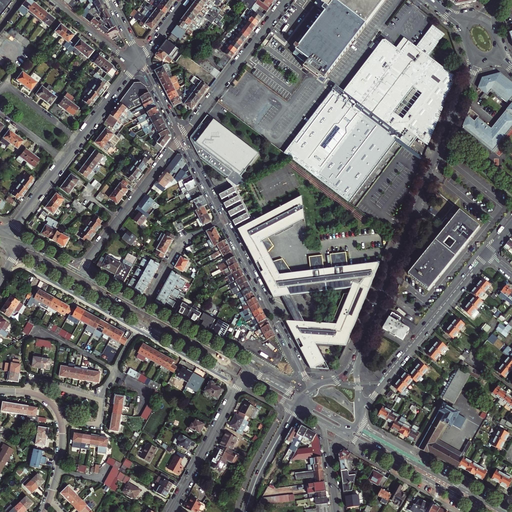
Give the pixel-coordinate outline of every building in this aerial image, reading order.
[(0,0),(0,15),(11,0),(0,0)] [(25,0),(21,6),(28,11),(34,3),(29,0),(25,0)] [(97,0),(94,2),(89,5),(93,9),(103,4),(101,0),(97,0)] [(163,14),(166,10),(153,0),(151,0),(151,1),(154,3),(152,5),(153,6),(163,14)] [(153,0),(166,10),(169,6),(161,0),(153,0)] [(218,14),(199,0),(197,0),(195,3),(207,12),(212,16),(215,18),(218,14)] [(213,3),(209,0),(199,0),(218,14),(222,17),(224,14),(218,9),(217,10),(211,5),(213,3)] [(236,0),(250,10),(252,11),(254,9),(256,5),(261,9),(266,13),(270,8),(258,0),(236,0)] [(258,0),(270,8),(276,0),(258,0)] [(314,0),(317,1),(315,3),(326,12),(310,32),(299,46),(297,44),(294,48),(297,50),(294,53),(306,63),(325,78),(384,0),(314,0)] [(34,3),(28,11),(27,12),(33,18),(40,8),(34,3)] [(207,12),(195,3),(192,8),(202,16),(212,23),(216,19),(215,18),(212,16),(210,17),(205,14),(207,12)] [(81,15),(90,22),(96,13),(101,11),(106,9),(103,4),(93,9),(89,5),(81,15)] [(163,14),(153,6),(149,11),(159,19),(163,14)] [(40,8),(33,18),(40,23),(41,21),(47,14),(40,8)] [(192,8),(189,12),(199,20),(202,16),(192,8)] [(103,21),(110,17),(106,9),(101,11),(104,16),(101,18),(103,21)] [(250,13),(248,15),(259,23),(262,19),(257,15),(252,11),(250,10),(248,12),(250,13)] [(145,17),(147,18),(155,24),(159,19),(149,11),(145,17)] [(143,19),(136,12),(132,17),(132,18),(137,22),(138,20),(141,22),(140,24),(142,26),(143,19)] [(189,12),(185,17),(196,24),(197,26),(200,23),(199,22),(200,21),(199,20),(189,12)] [(90,22),(97,28),(103,21),(101,18),(100,20),(98,18),(99,16),(96,13),(90,22)] [(47,14),(41,21),(48,27),(54,19),(47,14)] [(248,15),(245,19),(256,27),(259,23),(248,15)] [(114,26),(110,17),(103,21),(105,24),(108,23),(110,26),(108,27),(109,29),(114,26)] [(196,24),(185,17),(182,21),(190,27),(192,29),(196,24)] [(143,19),(142,26),(143,27),(144,25),(151,30),(155,24),(147,18),(146,20),(143,19)] [(239,21),(240,22),(253,31),(256,27),(245,19),(243,21),(240,18),(238,20),(239,21)] [(97,28),(105,34),(109,29),(108,27),(107,29),(104,26),(105,24),(103,21),(97,28)] [(190,27),(182,21),(178,26),(186,32),(194,38),(196,36),(192,33),(193,32),(188,29),(190,27)] [(253,31),(240,22),(237,26),(239,27),(249,35),(253,31)] [(61,37),(67,30),(60,24),(54,32),(61,37)] [(120,37),(114,26),(109,29),(105,34),(111,39),(111,38),(114,41),(120,37)] [(178,26),(172,34),(178,39),(180,40),(186,32),(178,26)] [(236,31),(246,39),(249,35),(239,27),(236,31)] [(349,203),(395,142),(402,146),(422,161),(423,158),(410,148),(417,137),(428,146),(456,77),(431,58),(430,57),(432,54),(435,54),(447,37),(434,27),(418,48),(410,42),(403,51),(398,49),(387,41),(383,41),(361,70),(344,92),(335,85),(285,153),(349,203)] [(232,28),(231,29),(232,30),(231,31),(233,32),(232,34),(243,43),(246,39),(236,31),(233,29),(232,28)] [(67,30),(61,37),(67,43),(64,47),(67,49),(72,43),(69,40),(73,35),(67,30)] [(231,40),(240,47),(243,43),(232,34),(229,32),(228,34),(230,35),(228,38),(231,40)] [(178,39),(172,34),(169,38),(176,42),(178,39)] [(406,38),(398,49),(403,51),(410,42),(406,38)] [(80,53),(86,46),(79,40),(75,45),(72,43),(67,49),(71,53),(74,48),(77,50),(74,53),(78,56),(80,53)] [(228,44),(237,51),(240,47),(231,40),(228,44)] [(167,41),(160,50),(171,59),(179,50),(174,46),(167,41)] [(234,55),(237,51),(228,44),(227,43),(224,47),(225,48),(234,55)] [(86,46),(80,53),(81,54),(79,56),(79,57),(83,60),(85,60),(86,58),(87,58),(93,51),(86,46)] [(222,52),(225,54),(231,59),(234,55),(225,48),(222,52)] [(160,50),(156,56),(163,62),(165,59),(170,62),(171,59),(160,50)] [(99,69),(105,61),(99,56),(93,63),(99,69)] [(112,66),(105,61),(99,69),(106,74),(103,78),(107,81),(116,70),(112,67),(112,66)] [(169,71),(165,63),(163,63),(163,65),(157,68),(158,69),(155,71),(158,77),(167,73),(169,71)] [(16,79),(23,84),(29,76),(22,71),(16,79)] [(158,77),(161,83),(172,77),(169,71),(167,73),(158,77)] [(90,89),(98,95),(104,88),(102,86),(107,81),(103,78),(96,73),(94,76),(98,79),(90,89)] [(511,82),(501,73),(482,77),(478,88),(487,95),(491,90),(507,103),(511,97),(511,82)] [(36,82),(29,76),(23,84),(30,90),(36,82)] [(161,83),(164,89),(173,85),(171,81),(173,79),(172,77),(161,83)] [(195,86),(205,93),(209,88),(199,80),(197,84),(195,86)] [(134,101),(138,99),(150,93),(146,87),(141,83),(134,83),(119,103),(129,110),(131,109),(136,106),(134,101)] [(173,85),(164,89),(167,95),(179,89),(176,83),(173,85)] [(201,99),(205,93),(195,86),(192,83),(190,85),(196,89),(193,93),(201,99)] [(35,94),(42,99),(49,91),(52,87),(48,84),(45,88),(41,86),(35,94)] [(90,89),(80,103),(86,108),(91,101),(93,103),(98,95),(90,89)] [(177,92),(179,91),(179,89),(167,95),(170,101),(179,97),(177,92)] [(56,96),(49,91),(42,99),(50,104),(56,96)] [(71,102),(74,98),(67,93),(64,97),(58,105),(65,110),(71,102)] [(142,103),(152,98),(150,93),(138,99),(141,104),(142,103)] [(196,105),(201,99),(193,93),(190,97),(188,95),(186,97),(196,105)] [(479,98),(484,101),(488,97),(483,93),(479,98)] [(182,104),(184,104),(184,102),(183,101),(184,100),(184,96),(185,94),(182,95),(179,97),(170,101),(174,107),(177,105),(178,106),(182,104)] [(185,104),(192,110),(196,105),(186,97),(184,100),(183,101),(184,102),(184,104),(185,104)] [(145,108),(155,103),(152,98),(142,103),(145,108)] [(78,108),(71,102),(65,110),(73,116),(78,108)] [(119,103),(116,107),(128,115),(131,118),(132,116),(134,114),(129,110),(119,103)] [(142,113),(143,115),(157,108),(155,103),(145,108),(141,110),(138,112),(139,114),(142,113)] [(511,104),(492,128),(478,118),(480,116),(470,108),(463,126),(493,151),(511,128),(511,104)] [(116,107),(113,111),(124,120),(128,115),(116,107)] [(141,123),(160,113),(157,108),(143,115),(144,118),(139,120),(141,123)] [(110,115),(118,121),(122,123),(124,120),(113,111),(110,115)] [(144,129),(163,119),(160,113),(141,123),(140,123),(143,129),(144,129)] [(110,115),(105,122),(113,128),(118,121),(110,115)] [(166,124),(163,119),(144,129),(145,131),(144,132),(145,133),(139,136),(141,137),(151,132),(166,124)] [(227,178),(238,186),(233,188),(219,195),(222,200),(223,199),(225,203),(224,204),(226,208),(227,208),(229,212),(228,213),(229,214),(231,217),(232,217),(234,221),(233,221),(235,226),(236,225),(274,297),(282,296),(295,321),(286,321),(308,365),(310,368),(329,369),(316,344),(345,346),(380,263),(361,265),(351,289),(349,294),(344,294),(333,320),(338,320),(337,324),(335,330),(307,328),(304,322),(291,297),(289,292),(294,289),(294,273),(288,257),(277,257),(273,248),(278,244),(274,235),(272,232),(266,235),(264,230),(278,223),(272,212),(259,218),(241,184),(243,183),(239,179),(241,177),(258,154),(213,120),(208,128),(201,123),(191,136),(191,137),(191,138),(191,139),(191,140),(194,147),(200,158),(227,178)] [(169,130),(166,124),(151,132),(152,135),(150,136),(151,139),(169,130)] [(101,136),(109,142),(114,135),(106,129),(101,136)] [(7,146),(10,143),(16,135),(8,130),(2,138),(0,141),(7,146)] [(171,135),(169,130),(151,139),(147,142),(161,152),(171,138),(171,135)] [(23,141),(16,135),(10,143),(17,149),(23,141)] [(95,143),(103,149),(104,149),(107,152),(111,147),(114,149),(115,147),(108,142),(109,142),(101,136),(95,143)] [(26,162),(32,154),(25,149),(16,159),(21,163),(23,160),(26,162)] [(96,151),(90,158),(98,164),(104,157),(96,151)] [(134,166),(142,172),(147,165),(146,164),(152,156),(145,152),(134,166)] [(32,154),(26,162),(23,166),(30,171),(39,159),(32,154)] [(177,154),(164,171),(173,177),(174,179),(186,163),(182,155),(177,154)] [(90,158),(85,165),(93,171),(98,164),(90,158)] [(178,182),(179,182),(192,175),(186,163),(174,179),(178,182)] [(93,171),(85,165),(80,172),(88,178),(93,171)] [(142,172),(134,166),(126,176),(133,181),(135,178),(136,179),(142,172)] [(172,178),(173,177),(164,171),(161,176),(158,179),(160,181),(156,186),(160,189),(162,190),(167,186),(171,181),(173,179),(172,178)] [(27,173),(19,184),(27,190),(33,183),(31,181),(33,178),(27,173)] [(72,174),(66,181),(74,188),(80,180),(72,174)] [(192,175),(179,182),(181,186),(185,183),(186,184),(185,185),(187,187),(182,189),(183,192),(181,193),(182,194),(198,186),(192,175)] [(225,179),(233,188),(238,186),(227,178),(225,179)] [(74,188),(66,181),(61,189),(69,195),(74,188)] [(162,190),(163,191),(164,189),(175,184),(171,181),(167,186),(162,190)] [(121,183),(115,190),(123,196),(129,189),(121,183)] [(22,197),(27,190),(19,184),(11,194),(17,199),(20,196),(22,197)] [(203,196),(198,186),(182,194),(180,195),(181,198),(186,196),(190,202),(191,202),(203,196)] [(115,190),(110,198),(118,204),(123,196),(115,190)] [(276,210),(282,221),(309,207),(307,193),(276,210)] [(57,194),(52,201),(59,207),(62,204),(65,200),(57,194)] [(146,212),(151,205),(154,201),(146,195),(138,206),(145,211),(146,212)] [(203,196),(191,202),(192,203),(195,202),(199,209),(202,208),(204,206),(207,205),(203,196)] [(54,214),(59,207),(52,201),(46,208),(54,214)] [(145,211),(138,206),(135,210),(139,213),(142,215),(145,211)] [(205,215),(208,213),(204,206),(202,208),(199,209),(195,211),(199,218),(205,215)] [(272,212),(278,223),(264,230),(266,235),(272,232),(274,235),(310,216),(309,207),(282,221),(276,210),(272,212)] [(408,274),(428,290),(480,226),(460,210),(451,221),(449,219),(444,227),(445,228),(408,274)] [(142,215),(139,213),(134,220),(141,226),(147,219),(142,215)] [(201,226),(211,221),(208,213),(205,215),(199,218),(196,219),(200,225),(201,225),(201,226)] [(95,216),(88,226),(95,233),(101,225),(99,224),(102,221),(95,216)] [(41,235),(48,240),(53,231),(49,228),(50,226),(47,225),(41,235)] [(90,240),(95,233),(88,226),(80,237),(86,242),(89,238),(90,240)] [(215,227),(206,232),(210,239),(219,234),(215,227)] [(127,230),(121,239),(131,246),(138,237),(127,230)] [(61,235),(53,231),(48,240),(56,244),(61,235)] [(159,241),(162,243),(169,247),(175,236),(168,232),(166,235),(163,234),(159,241)] [(219,234),(210,239),(214,246),(217,245),(222,242),(219,234)] [(69,239),(66,238),(61,235),(56,244),(64,248),(69,239)] [(222,242),(217,245),(218,247),(215,248),(216,250),(214,251),(213,252),(214,254),(229,246),(226,240),(222,242)] [(169,247),(162,243),(156,253),(163,258),(169,247)] [(223,256),(232,251),(229,246),(214,254),(209,256),(210,260),(222,254),(223,256)] [(219,265),(222,271),(238,263),(232,251),(223,256),(226,261),(219,265)] [(311,270),(313,289),(350,284),(348,267),(346,253),(330,255),(332,270),(324,271),(322,256),(309,258),(311,270)] [(108,256),(106,259),(101,257),(99,261),(97,265),(101,268),(102,267),(115,275),(122,264),(108,256)] [(183,272),(189,262),(181,257),(175,268),(183,272)] [(160,265),(151,260),(150,262),(144,258),(142,261),(157,270),(160,265)] [(122,264),(115,275),(113,278),(123,283),(134,265),(124,259),(122,264)] [(147,268),(146,270),(154,275),(157,270),(142,261),(140,264),(147,268)] [(238,263),(222,271),(221,271),(223,274),(225,273),(227,276),(241,269),(238,263)] [(361,265),(348,267),(350,284),(313,289),(311,270),(294,273),(294,289),(289,292),(291,297),(351,289),(361,265)] [(138,268),(136,271),(151,280),(154,275),(146,270),(145,272),(138,268)] [(244,276),(241,269),(227,276),(224,278),(225,280),(229,278),(229,279),(232,277),(232,276),(234,275),(236,280),(244,276)] [(151,280),(136,271),(135,274),(141,278),(140,280),(149,285),(151,280)] [(173,272),(170,277),(185,285),(188,281),(173,272)] [(244,276),(236,280),(229,284),(232,289),(247,282),(244,276)] [(185,285),(170,277),(167,282),(176,287),(177,285),(183,288),(185,285)] [(133,278),(131,281),(146,290),(149,285),(140,280),(139,282),(133,278)] [(477,286),(485,292),(490,285),(482,279),(477,285),(477,286)] [(135,290),(143,294),(146,290),(131,281),(129,284),(136,288),(135,290)] [(167,282),(164,287),(184,298),(185,295),(174,288),(176,287),(167,282)] [(250,287),(247,282),(232,289),(235,295),(242,291),(250,287)] [(502,292),(508,297),(511,292),(511,288),(507,285),(502,292)] [(475,296),(479,299),(485,292),(477,286),(471,293),(475,296)] [(184,298),(164,287),(162,292),(170,296),(171,294),(182,301),(184,298)] [(250,287),(242,291),(244,296),(253,292),(250,287)] [(33,294),(29,301),(32,303),(34,299),(42,303),(47,294),(39,290),(36,296),(33,294)] [(169,298),(170,296),(162,292),(159,297),(174,305),(176,302),(169,298)] [(253,292),(244,296),(239,299),(240,301),(239,301),(241,305),(242,305),(256,298),(253,292)] [(49,307),(54,299),(47,294),(42,303),(40,307),(47,311),(49,307)] [(479,299),(475,296),(469,303),(477,309),(483,302),(479,299)] [(12,297),(7,304),(15,310),(19,312),(24,305),(12,297)] [(172,308),(174,305),(159,297),(156,302),(164,306),(165,304),(172,308)] [(245,310),(258,303),(256,298),(242,305),(245,310)] [(49,307),(57,312),(62,303),(54,299),(49,307)] [(69,315),(73,309),(62,303),(57,312),(64,316),(66,313),(69,315)] [(253,313),(261,308),(258,303),(245,310),(242,312),(243,314),(247,311),(248,312),(252,310),(253,313)] [(477,309),(469,303),(464,310),(472,316),(477,309)] [(10,318),(15,310),(7,304),(2,312),(10,318)] [(181,308),(179,307),(178,308),(176,313),(179,314),(180,313),(182,315),(182,316),(187,318),(192,309),(183,304),(181,308)] [(69,315),(80,321),(85,312),(78,308),(76,310),(73,309),(69,315)] [(264,314),(261,308),(253,313),(243,318),(245,320),(253,316),(254,319),(264,314)] [(203,315),(192,309),(187,318),(192,321),(192,320),(195,322),(194,323),(197,325),(201,319),(203,315)] [(88,325),(93,316),(85,312),(80,321),(88,325)] [(404,319),(393,312),(383,328),(403,340),(409,329),(401,324),(404,319)] [(216,320),(204,313),(203,315),(201,319),(204,321),(202,325),(206,328),(205,329),(209,331),(214,323),(216,320)] [(267,319),(264,314),(254,319),(253,319),(256,324),(259,323),(267,319)] [(93,316),(88,325),(86,330),(93,334),(96,329),(101,321),(93,316)] [(10,324),(6,322),(0,317),(0,328),(1,329),(5,331),(10,324)] [(457,318),(452,325),(460,331),(465,324),(457,318)] [(269,324),(267,319),(259,323),(260,326),(253,329),(255,332),(269,324)] [(219,320),(217,325),(214,323),(209,331),(218,336),(220,333),(222,334),(225,329),(222,328),(224,323),(219,320)] [(101,321),(96,329),(93,334),(101,338),(104,334),(108,325),(101,321)] [(264,334),(272,330),(269,324),(255,332),(257,334),(263,331),(264,334)] [(486,334),(491,327),(487,324),(482,331),(486,334)] [(111,338),(116,329),(108,325),(104,334),(111,338)] [(227,333),(231,335),(236,326),(233,325),(232,327),(231,327),(227,333)] [(454,338),(460,331),(452,325),(446,331),(454,338)] [(508,334),(501,328),(498,326),(496,328),(506,337),(508,334)] [(116,329),(111,338),(124,345),(127,339),(122,336),(124,333),(116,329)] [(265,341),(275,336),(272,330),(264,334),(261,335),(265,341)] [(500,342),(501,340),(498,337),(491,332),(489,335),(495,340),(496,339),(500,342)] [(439,340),(433,347),(441,353),(447,346),(439,340)] [(146,358),(151,349),(143,344),(138,353),(138,354),(136,358),(143,362),(146,358)] [(436,360),(441,353),(433,347),(428,354),(436,360)] [(151,349),(146,358),(154,362),(159,353),(151,349)] [(161,366),(166,357),(159,353),(154,362),(161,366)] [(32,367),(41,368),(42,359),(43,355),(34,354),(34,357),(32,367)] [(10,357),(9,364),(12,364),(12,363),(13,364),(13,360),(20,361),(20,357),(13,355),(10,357)] [(174,362),(166,357),(161,366),(159,370),(172,376),(177,368),(172,365),(174,362)] [(511,368),(511,360),(508,358),(503,364),(511,371),(511,368)] [(42,359),(41,368),(50,370),(51,360),(42,359)] [(4,371),(10,372),(20,373),(21,365),(19,365),(20,361),(13,360),(13,364),(12,363),(12,364),(9,364),(6,363),(4,371)] [(421,362),(415,369),(423,375),(429,368),(421,362)] [(511,371),(503,364),(497,371),(505,377),(510,371),(511,371)] [(66,378),(68,367),(61,366),(59,377),(66,378)] [(185,388),(194,372),(183,366),(181,370),(176,379),(173,384),(184,390),(185,388)] [(66,378),(73,379),(74,368),(68,367),(66,378)] [(74,368),(73,379),(79,380),(81,369),(81,368),(75,367),(74,368)] [(181,370),(177,368),(172,376),(176,379),(181,370)] [(470,374),(459,368),(455,373),(450,379),(449,381),(443,391),(441,395),(455,403),(470,374)] [(415,369),(409,376),(413,379),(417,383),(423,375),(415,369)] [(18,382),(20,373),(10,372),(8,380),(18,382)] [(100,373),(94,372),(92,382),(99,383),(100,373)] [(206,378),(194,372),(185,388),(186,389),(187,388),(197,394),(206,378)] [(408,386),(413,379),(409,376),(405,373),(400,380),(408,386)] [(402,393),(407,386),(408,386),(400,380),(394,386),(402,393)] [(210,381),(206,388),(204,392),(214,398),(214,399),(217,400),(218,400),(224,390),(216,386),(216,385),(210,381)] [(493,393),(500,399),(505,392),(498,386),(493,393)] [(511,397),(505,392),(500,399),(506,404),(511,397)] [(116,396),(114,405),(123,406),(124,398),(116,396)] [(2,411),(10,413),(12,404),(3,403),(2,411)] [(240,412),(251,418),(256,408),(249,404),(246,403),(242,409),(241,409),(240,412)] [(12,404),(10,413),(19,414),(20,406),(12,404)] [(440,410),(419,448),(429,454),(430,452),(445,461),(458,468),(459,466),(464,457),(472,443),(469,441),(462,453),(460,457),(435,443),(437,439),(446,423),(451,426),(459,413),(444,404),(441,410),(440,410)] [(123,406),(114,405),(113,413),(122,415),(123,406)] [(27,416),(29,407),(20,406),(19,414),(27,416)] [(379,415),(387,420),(391,411),(384,406),(379,415)] [(33,417),(36,417),(37,408),(29,407),(27,416),(27,419),(33,420),(33,417)] [(399,415),(391,411),(387,420),(394,424),(397,420),(399,415)] [(120,423),(122,415),(113,413),(112,422),(120,423)] [(235,431),(241,435),(248,421),(244,419),(244,418),(236,414),(230,425),(236,429),(235,431)] [(200,434),(205,424),(196,419),(193,424),(192,423),(189,428),(200,434)] [(392,428),(400,433),(405,424),(397,420),(394,424),(392,428)] [(119,432),(120,423),(112,422),(110,430),(119,432)] [(405,424),(400,433),(407,437),(412,428),(405,424)] [(415,442),(420,433),(417,431),(419,428),(414,425),(412,428),(407,437),(408,438),(415,442)] [(301,442),(308,429),(301,426),(298,431),(297,435),(292,443),(291,445),(290,446),(288,449),(295,453),(297,450),(301,442)] [(39,427),(37,436),(47,438),(48,429),(39,427)] [(285,440),(292,443),(297,435),(298,431),(292,428),(285,440)] [(313,441),(316,434),(308,429),(301,442),(305,445),(306,444),(310,445),(308,448),(312,448),(312,446),(313,444),(314,445),(315,442),(313,441)] [(496,436),(505,441),(509,434),(500,429),(496,436)] [(227,432),(220,445),(223,446),(224,447),(231,451),(238,439),(227,432)] [(82,443),(83,435),(74,433),(73,442),(82,443)] [(310,458),(322,457),(320,441),(316,434),(313,441),(315,442),(314,445),(313,444),(312,446),(312,448),(308,448),(297,450),(295,453),(290,461),(310,458)] [(90,450),(90,447),(92,436),(83,435),(82,443),(81,448),(90,450)] [(195,443),(180,435),(178,439),(180,440),(177,445),(186,450),(189,444),(193,446),(195,443)] [(37,436),(36,444),(37,445),(36,448),(41,449),(42,446),(46,446),(47,438),(37,436)] [(100,437),(92,436),(90,447),(98,448),(100,437)] [(500,449),(505,441),(496,436),(492,444),(500,449)] [(106,455),(107,447),(109,439),(100,437),(98,448),(97,454),(106,455)] [(160,444),(171,452),(173,448),(161,442),(160,444)] [(149,462),(157,448),(148,443),(140,457),(149,462)] [(0,473),(7,461),(8,460),(9,458),(14,450),(4,444),(1,448),(3,449),(0,454),(0,473)] [(231,451),(224,447),(223,450),(221,450),(218,448),(215,454),(218,455),(212,467),(220,472),(229,455),(236,459),(238,454),(231,451)] [(350,453),(344,449),(338,453),(339,459),(340,463),(343,492),(351,491),(357,471),(352,471),(351,463),(351,461),(352,462),(355,456),(350,453)] [(45,452),(35,450),(33,458),(47,461),(47,458),(42,457),(43,455),(44,455),(45,452)] [(184,459),(175,455),(168,469),(179,475),(183,466),(181,465),(184,459)] [(322,457),(310,458),(311,465),(313,465),(314,468),(308,469),(308,471),(323,470),(322,457)] [(467,470),(472,461),(464,457),(459,466),(467,470)] [(47,461),(33,458),(31,467),(41,469),(42,466),(41,465),(41,464),(46,465),(47,461)] [(132,462),(126,459),(123,465),(128,468),(129,468),(132,462)] [(472,461),(467,470),(475,474),(479,466),(472,461)] [(78,467),(77,471),(86,473),(87,467),(78,464),(78,467)] [(124,474),(128,468),(123,465),(119,472),(120,472),(124,474)] [(479,466),(475,474),(482,478),(487,470),(479,466)] [(324,476),(323,470),(308,471),(295,473),(296,480),(311,477),(315,477),(324,476)] [(493,479),(500,483),(505,474),(498,470),(493,479)] [(382,489),(388,478),(374,471),(368,480),(378,486),(382,489)] [(124,474),(120,472),(116,478),(127,484),(123,492),(127,494),(126,496),(131,498),(132,497),(135,499),(140,490),(128,483),(131,478),(124,474)] [(38,474),(32,480),(38,487),(45,482),(38,474)] [(511,478),(505,474),(500,483),(508,487),(511,480),(511,478)] [(157,484),(169,491),(173,484),(165,480),(160,477),(159,477),(157,479),(159,480),(157,484)] [(25,487),(32,493),(38,487),(32,480),(29,478),(22,484),(25,487)] [(326,491),(325,482),(315,483),(302,485),(303,490),(307,489),(308,494),(326,491)] [(153,490),(166,498),(169,491),(157,484),(153,490)] [(393,495),(392,494),(390,498),(396,502),(395,504),(400,506),(406,496),(400,492),(403,487),(398,484),(393,495)] [(66,498),(73,491),(69,487),(61,494),(66,498)] [(382,489),(378,496),(383,499),(381,502),(386,505),(390,498),(392,494),(382,489)] [(66,498),(70,503),(78,496),(73,491),(66,498)] [(352,495),(351,491),(343,492),(345,508),(350,508),(359,507),(358,495),(352,495)] [(266,505),(287,502),(286,495),(270,497),(266,505)] [(75,508),(82,501),(78,496),(70,503),(75,508)] [(26,497),(20,503),(27,510),(33,504),(26,497)] [(192,497),(188,503),(187,505),(186,508),(192,511),(199,511),(200,510),(199,509),(202,505),(197,501),(197,500),(192,497)] [(266,505),(270,497),(261,498),(257,506),(264,505),(266,505)] [(310,499),(296,501),(296,504),(307,502),(308,506),(315,505),(316,509),(311,509),(311,511),(328,511),(326,497),(310,499)] [(418,503),(417,503),(415,506),(410,504),(407,510),(411,511),(425,511),(430,504),(420,500),(418,503)] [(82,501),(75,508),(79,511),(80,511),(87,506),(82,501)] [(24,511),(27,510),(20,503),(14,508),(17,511),(24,511)] [(431,503),(430,504),(425,511),(437,511),(440,508),(431,503)]
